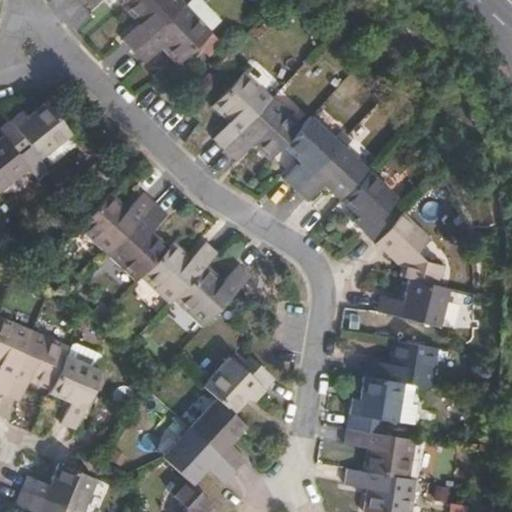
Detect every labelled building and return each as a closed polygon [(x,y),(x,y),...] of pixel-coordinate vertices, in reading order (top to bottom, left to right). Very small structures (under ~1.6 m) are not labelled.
[(133,51),(184,4),(180,0),(130,0),(123,7),(138,24),(122,39),(133,51)] [(211,33),(184,4),(133,51),(145,63),(161,48),(178,65),(211,33)] [(224,149),(272,99),(243,71),(211,105),(228,121),(212,137),(224,149)] [(269,160),(282,146),(301,126),(272,99),(224,149),(236,161),(252,144),(269,160)] [(21,111),(0,127),(0,133),(1,136),(18,156),(29,148),(38,159),(69,134),(44,103),(26,117),(21,111)] [(295,190),(339,144),(309,117),(301,126),(282,146),(299,162),(284,179),(295,190)] [(0,189),(27,168),(18,156),(1,136),(0,136),(0,189)] [(340,201),(367,171),(339,144),(295,190),(307,201),(323,184),(340,201)] [(398,197),(368,170),(367,171),(340,201),(357,217),(352,222),(364,234),(374,243),(398,218),(387,209),(398,197)] [(139,220),(154,203),(142,193),(127,209),(110,193),(78,228),(107,255),(139,220)] [(135,282),(140,277),(168,248),(151,231),(166,215),(154,203),(139,220),(107,255),(135,282)] [(402,213),(398,218),(374,243),(386,254),(391,259),(392,257),(404,268),(401,277),(409,279),(439,286),(444,266),(424,261),(423,261),(415,253),(428,239),(402,213)] [(169,304),(173,300),(205,265),(217,253),(205,242),(189,258),(172,243),(168,248),(140,277),(169,304)] [(201,327),(234,293),(250,276),(238,265),(223,282),(205,265),(173,300),(201,327)] [(448,288),(439,286),(409,279),(402,301),(385,297),(380,295),(376,311),(438,327),(448,288)] [(0,393),(3,395),(12,374),(31,331),(0,317),(0,393)] [(3,395),(18,401),(27,381),(49,390),(64,355),(67,347),(31,331),(12,374),(3,395)] [(431,387),(437,348),(392,341),(388,363),(365,360),(362,376),(402,382),(431,387)] [(49,390),(36,420),(51,426),(60,405),(81,415),(100,371),(64,355),(49,390)] [(261,393),(274,379),(249,356),(239,367),(229,357),(202,386),(211,393),(230,413),(247,396),(252,401),(261,393)] [(346,428),(379,434),(381,419),(396,422),(402,382),(362,376),(358,400),(351,399),(345,428),(346,428)] [(235,471),(246,460),(229,443),(245,427),(230,413),(215,399),(188,428),(235,471)] [(224,483),(235,471),(188,428),(161,457),(183,477),(191,485),(207,468),(224,484),(224,483)] [(408,479),(414,440),(379,434),(346,428),(343,445),(366,448),(361,471),(408,479)] [(20,491),(70,511),(80,511),(95,479),(72,469),(57,463),(48,485),(27,476),(20,491)] [(365,511),(410,511),(415,480),(408,479),(361,471),(347,469),(344,485),(343,485),(366,489),(363,511),(365,511)] [(205,511),(205,510),(211,504),(191,485),(183,477),(169,492),(184,507),(185,511),(205,511)] [(70,511),(20,491),(14,505),(30,511),(70,511)]
